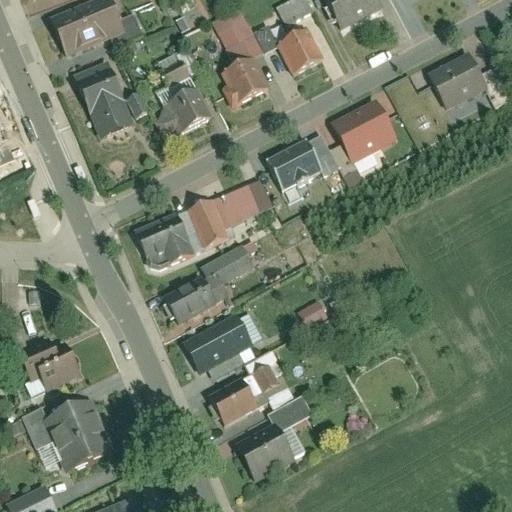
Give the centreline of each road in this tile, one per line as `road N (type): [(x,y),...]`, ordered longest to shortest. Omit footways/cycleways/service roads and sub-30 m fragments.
road 1 (residential): [(511,4),(84,233)]
road 2 (residential): [(84,233),(209,511)]
road 3 (residential): [(0,29),(84,233)]
